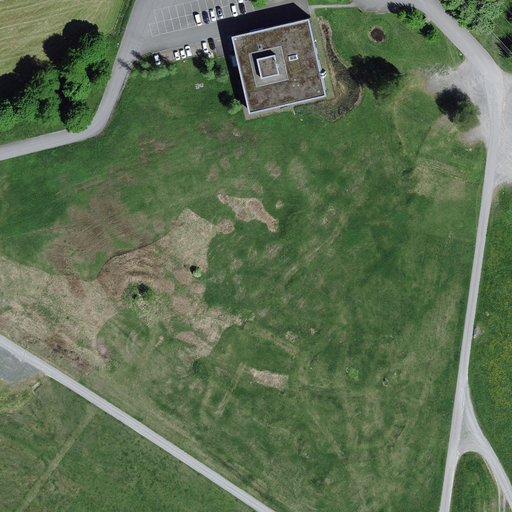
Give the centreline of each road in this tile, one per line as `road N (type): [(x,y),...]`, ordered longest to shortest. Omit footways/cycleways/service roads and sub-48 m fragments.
road 1 (track): [(446,511),(500,101),(499,80),(425,0)]
road 2 (track): [(266,511),(0,336)]
road 3 (track): [(0,154),(112,117),(156,0)]
